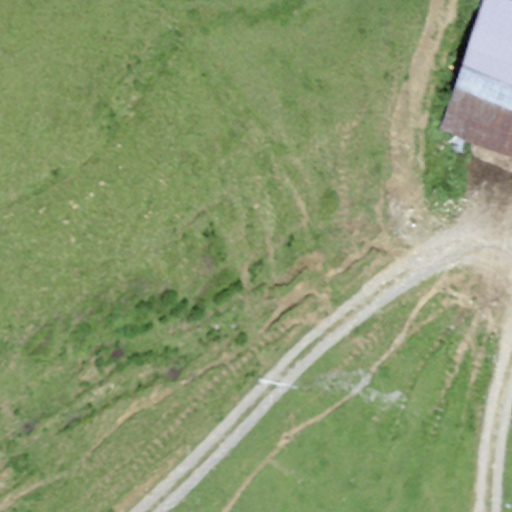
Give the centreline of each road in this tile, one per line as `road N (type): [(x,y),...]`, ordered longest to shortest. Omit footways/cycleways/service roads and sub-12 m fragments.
road 1 (track): [(155,511),(346,321),(424,256),(473,241),(511,251)]
road 2 (track): [(511,389),(503,511)]
